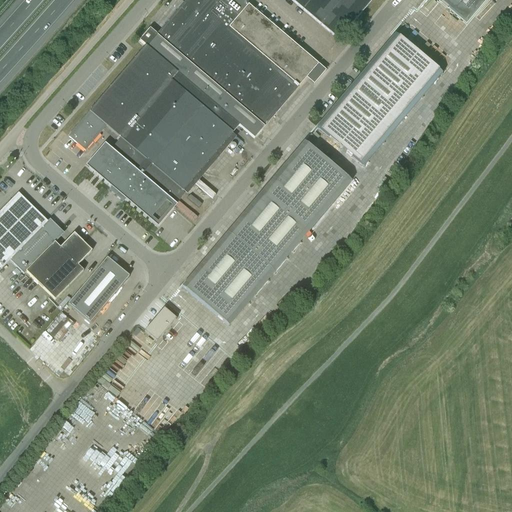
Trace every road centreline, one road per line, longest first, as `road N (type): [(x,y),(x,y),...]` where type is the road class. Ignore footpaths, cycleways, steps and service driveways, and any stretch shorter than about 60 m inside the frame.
road 1 (unclassified): [(147,0),(32,129),(28,148),(41,170),(165,273)]
road 2 (unclassified): [(165,273),(398,0)]
road 3 (unknown): [(226,333),(326,228),(452,67)]
road 4 (unclassified): [(0,147),(128,0)]
road 5 (unclassified): [(65,395),(165,273)]
